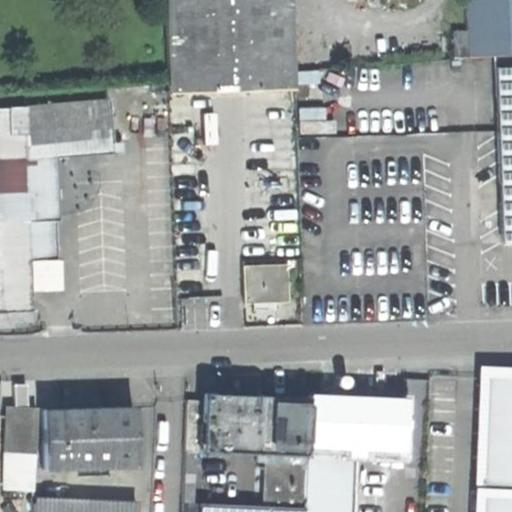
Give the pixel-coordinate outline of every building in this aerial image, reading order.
[(288,0),(163,0),(167,93),(292,89),(288,0)] [(511,0),(462,0),(464,30),(465,57),(511,55),(511,0)] [(451,59),(465,57),(464,30),(450,31),(451,59)] [(451,59),(450,31),(435,32),(436,60),(451,59)] [(511,66),(493,68),(500,243),(511,242),(511,66)] [(105,99),(44,106),(46,135),(108,130),(105,99)] [(44,106),(22,107),(23,137),(46,135),(44,106)] [(0,108),(0,310),(29,310),(26,258),(38,258),(37,234),(26,235),(23,137),(22,107),(6,108),(0,108)] [(291,164),(240,166),(242,209),(293,206),(291,164)] [(283,265),(241,267),(242,302),(284,300),(283,265)] [(480,498),(511,499),(511,377),(485,377),(480,498)] [(303,446),(305,398),(199,394),(196,451),(252,453),(252,461),(260,461),(260,460),(302,462),(303,446)] [(305,398),(303,446),(344,447),(344,455),(348,455),(357,456),(358,448),(399,450),(401,399),(305,396),(305,398)] [(31,454),(34,408),(3,406),(1,453),(31,454)] [(130,407),(37,410),(40,469),(132,466),(130,407)] [(344,447),(303,446),(302,462),(300,508),(300,511),(345,511),(348,455),(344,455),(344,447)] [(260,460),(260,461),(258,506),(300,508),(302,462),(260,460)] [(511,511),(511,499),(480,498),(478,511),(511,511)] [(133,511),(134,507),(29,503),(28,511),(133,511)] [(300,511),(300,508),(258,506),(196,503),(195,511),(300,511)]
